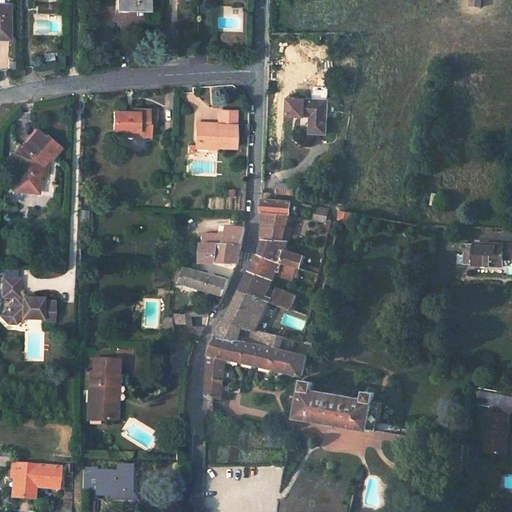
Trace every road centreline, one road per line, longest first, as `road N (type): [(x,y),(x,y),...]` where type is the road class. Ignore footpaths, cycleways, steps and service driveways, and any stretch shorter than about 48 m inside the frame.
road 1 (residential): [(256,70),(252,233),(235,288),(205,341),(196,511)]
road 2 (residential): [(0,96),(83,81),(256,70)]
road 3 (unknown): [(72,267),(83,81)]
